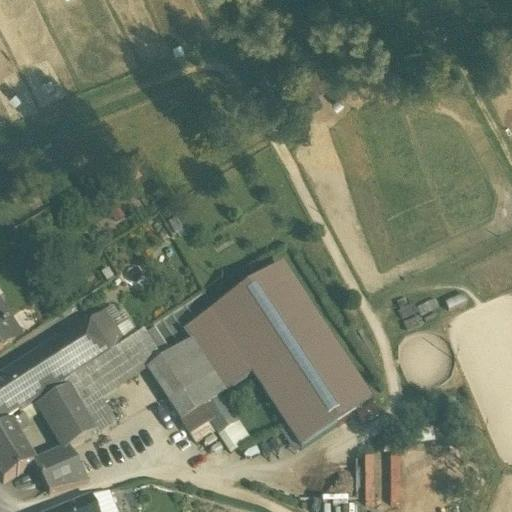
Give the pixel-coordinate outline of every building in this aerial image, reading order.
[(297,74),(310,108),(322,103),(317,90),(332,84),(328,73),(319,76),(315,67),(297,74)] [(281,93),(268,100),(288,138),(300,131),(281,93)] [(282,268),(210,316),(251,378),(301,453),(372,405),(282,268)] [(10,327),(0,312),(0,352),(14,344),(5,330),(10,327)] [(125,347),(104,315),(55,348),(78,378),(82,375),(125,347)] [(251,378),(210,316),(183,334),(191,346),(224,396),(251,378)] [(172,358),(154,332),(143,339),(161,366),(172,358)] [(125,347),(82,375),(100,404),(124,389),(152,371),(161,366),(143,339),(142,336),(125,347)] [(224,396),(191,346),(172,358),(161,366),(152,371),(185,422),(202,411),(220,398),(224,396)] [(78,378),(55,348),(37,360),(58,391),(64,387),(78,378)] [(37,360),(3,382),(21,411),(23,413),(24,414),(40,404),(58,391),(37,360)] [(64,387),(70,397),(93,439),(113,427),(100,404),(82,375),(78,378),(64,387)] [(3,382),(0,384),(0,425),(21,411),(3,382)] [(58,391),(40,404),(46,414),(68,453),(69,453),(93,439),(70,397),(64,387),(58,391)] [(220,398),(202,411),(212,425),(218,434),(215,436),(229,458),(240,451),(251,443),(220,398)] [(21,416),(24,420),(28,426),(46,414),(40,404),(24,414),(21,416)] [(202,411),(185,422),(194,436),(212,425),(202,411)] [(24,420),(10,430),(15,437),(19,434),(20,435),(30,428),(28,426),(24,420)] [(218,434),(212,425),(194,436),(200,445),(215,436),(218,434)] [(15,437),(10,430),(0,435),(0,482),(2,486),(31,469),(32,468),(15,437)] [(32,468),(31,469),(40,484),(59,475),(77,466),(69,453),(68,453),(32,468)] [(374,461),(363,461),(363,511),(374,511),(374,461)] [(437,461),(413,461),(413,511),(438,511),(437,461)] [(77,466),(59,475),(68,493),(88,487),(77,466)] [(59,475),(40,484),(49,498),(68,493),(59,475)] [(114,511),(108,496),(90,500),(82,503),(85,511),(114,511)] [(308,511),(352,511),(353,503),(309,501),(308,511)] [(85,511),(82,503),(68,509),(69,511),(85,511)]
